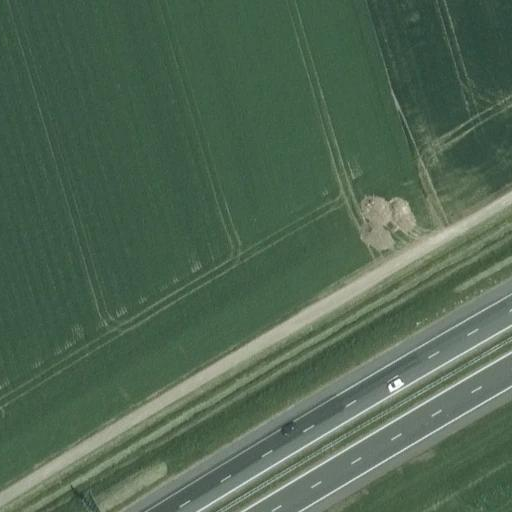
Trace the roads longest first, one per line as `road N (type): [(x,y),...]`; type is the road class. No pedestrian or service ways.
road 1 (unclassified): [(0,502),(511,197)]
road 2 (motorway): [(511,312),(175,511)]
road 3 (motorway): [(274,511),(511,371)]
